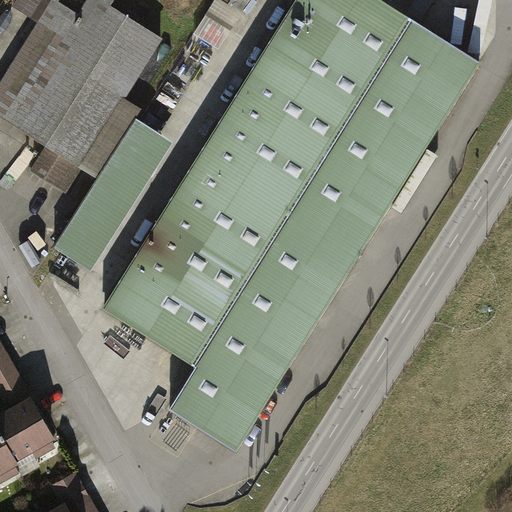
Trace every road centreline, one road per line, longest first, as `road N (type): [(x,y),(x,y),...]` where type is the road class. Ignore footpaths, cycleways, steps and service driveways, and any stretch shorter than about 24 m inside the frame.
road 1 (secondary): [(285,511),(511,151)]
road 2 (residential): [(153,511),(0,254)]
